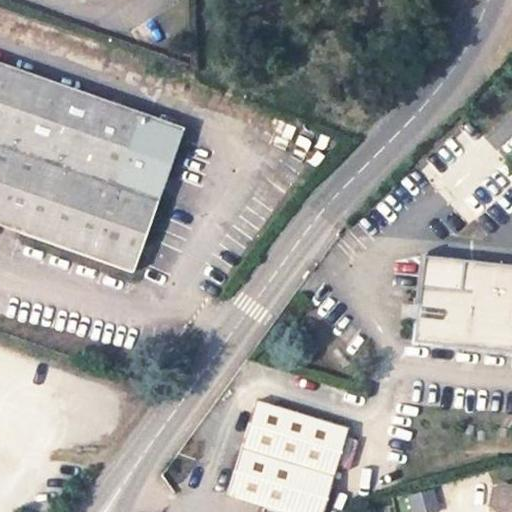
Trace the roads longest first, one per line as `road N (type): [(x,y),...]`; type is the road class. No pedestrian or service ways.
road 1 (residential): [(107,511),(305,232),(444,81),(487,0)]
road 2 (unknown): [(401,241),(431,182),(511,110)]
